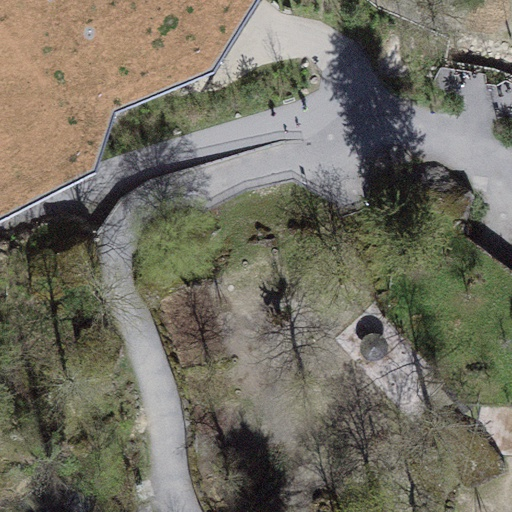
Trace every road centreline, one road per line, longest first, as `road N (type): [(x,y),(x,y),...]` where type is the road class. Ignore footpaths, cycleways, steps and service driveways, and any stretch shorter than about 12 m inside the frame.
road 1 (track): [(184,511),(144,337),(116,274),(128,215),(362,140),(367,106),(511,160)]
road 2 (track): [(367,106),(124,166),(85,203),(0,230)]
